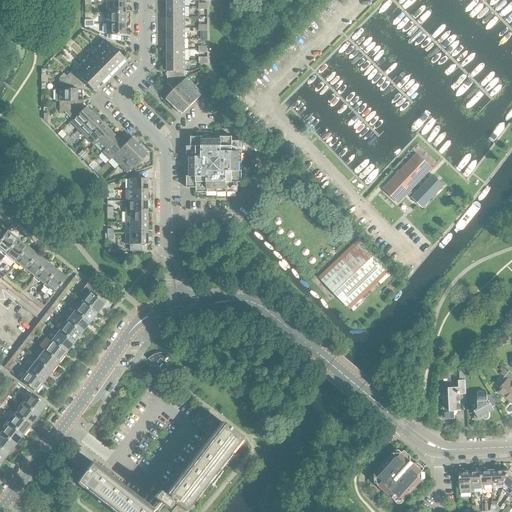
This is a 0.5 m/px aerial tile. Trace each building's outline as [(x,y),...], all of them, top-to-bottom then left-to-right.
[(106,13),(125,13),(125,2),(106,2),(106,13)] [(167,17),(185,17),(185,5),(167,5),(167,17)] [(106,24),(125,24),(125,13),(106,13),(106,24)] [(167,28),(185,28),(185,17),(167,17),(167,28)] [(125,24),(106,24),(106,35),(125,35),(125,24)] [(167,40),(185,40),(185,28),(167,28),(167,40)] [(92,90),(123,59),(104,40),(73,71),(85,83),(92,90)] [(167,52),(185,52),(185,40),(167,40),(167,52)] [(167,64),(185,64),(185,52),(167,52),(167,64)] [(167,76),(185,76),(185,64),(167,64),(167,76)] [(85,83),(73,71),(72,70),(64,78),(59,78),(59,89),(76,89),(76,90),(83,90),(83,86),(85,83)] [(174,90),(187,78),(185,76),(167,76),(167,83),(174,90)] [(184,113),(203,94),(187,78),(174,90),(168,97),(184,113)] [(225,102),(223,104),(227,108),(229,106),(235,112),(241,106),(235,100),(244,91),(240,87),(238,89),(237,88),(224,100),(225,102)] [(76,101),(76,100),(76,90),(76,89),(59,89),(59,101),(76,101)] [(72,120),(85,107),(83,104),(83,100),(76,100),(76,101),(59,101),(59,112),(64,112),(72,120)] [(93,115),(90,111),(85,107),(72,120),(70,122),(78,130),(93,115)] [(97,118),(99,115),(92,109),(90,111),(93,115),(97,118)] [(101,122),(97,118),(93,115),(78,130),(85,137),(101,122)] [(93,145),(96,142),(109,130),(101,122),(85,137),(93,145)] [(104,150),(116,137),(109,130),(96,142),(104,150)] [(116,137),(104,150),(111,157),(126,142),(123,139),(120,142),(116,137)] [(242,173),(242,144),(242,141),(232,141),(232,137),(191,137),(191,146),(186,146),(187,188),(196,188),(196,192),(238,192),(238,182),(242,183),(242,173)] [(146,154),(131,138),(130,138),(126,142),(111,157),(127,173),(146,154)] [(398,203),(432,168),(417,154),(383,189),(398,203)] [(423,208),(444,186),(433,175),(411,197),(423,208)] [(129,190),(147,190),(147,179),(129,179),(129,190)] [(125,201),(147,201),(147,190),(129,190),(125,190),(125,201)] [(125,212),(147,212),(147,201),(125,201),(125,212)] [(125,222),(129,222),(147,222),(147,212),(125,212),(125,222)] [(129,233),(147,233),(147,222),(129,222),(129,233)] [(4,256),(17,239),(7,231),(0,240),(0,250),(0,251),(5,254),(4,256)] [(130,244),(130,251),(141,251),(141,244),(147,244),(147,238),(151,238),(151,233),(147,233),(129,233),(125,233),(125,244),(130,244)] [(14,264),(27,247),(17,239),(4,256),(9,260),(10,258),(14,262),(13,263),(14,264)] [(391,275),(388,272),(390,271),(359,239),(319,278),(349,310),(378,282),(381,285),(391,275)] [(24,271),(37,254),(27,247),(14,264),(18,267),(20,266),(24,270),(23,271),(24,271)] [(33,279),(47,262),(37,254),(24,271),(28,275),(29,273),(34,277),(33,278),(33,279)] [(43,286),(56,270),(47,262),(33,279),(38,283),(39,281),(44,285),(43,286)] [(54,293),(66,277),(56,270),(43,286),(48,290),(49,289),(54,293)] [(12,286),(15,283),(5,275),(2,279),(12,286)] [(65,288),(69,291),(77,281),(73,278),(65,288)] [(22,294),(24,290),(15,283),(12,286),(22,294)] [(61,300),(69,291),(65,288),(58,298),(61,300)] [(31,301),(34,298),(24,290),(22,294),(31,301)] [(82,301),(97,313),(105,303),(90,291),(82,301)] [(41,309),(44,306),(34,298),(31,301),(41,309)] [(54,310),(61,300),(58,298),(50,307),(54,310)] [(90,323),(97,313),(82,301),(74,310),(90,323)] [(46,320),(54,310),(50,307),(42,317),(46,320)] [(82,332),(90,323),(74,310),(67,320),(82,332)] [(38,330),(46,320),(42,317),(34,328),(38,330)] [(74,342),(82,332),(67,320),(59,330),(74,342)] [(30,340),(38,330),(34,328),(27,338),(30,340)] [(67,352),(74,342),(59,330),(51,340),(67,352)] [(23,350),(30,340),(27,338),(19,347),(23,350)] [(59,362),(67,352),(51,340),(43,350),(59,362)] [(15,360),(23,350),(19,347),(11,357),(15,360)] [(51,372),(59,362),(43,350),(36,360),(51,372)] [(166,363),(171,356),(168,355),(166,354),(163,354),(160,354),(157,355),(155,356),(152,357),(150,359),(156,364),(155,365),(162,371),(168,364),(166,363)] [(7,370),(15,360),(11,357),(4,367),(7,370)] [(44,382),(51,372),(36,360),(28,370),(44,382)] [(36,392),(44,382),(28,370),(20,380),(36,392)] [(511,373),(509,371),(503,378),(507,381),(498,392),(511,403),(511,373)] [(466,394),(465,380),(458,380),(459,387),(448,388),(449,396),(443,396),(444,419),(455,419),(454,411),(460,411),(460,394),(466,394)] [(10,394),(18,383),(14,381),(6,391),(10,394)] [(0,401),(2,403),(10,394),(6,391),(0,398),(0,401)] [(38,415),(46,405),(29,392),(25,397),(26,399),(23,403),(21,402),(38,415)] [(493,395),(487,395),(487,392),(477,393),(478,406),(473,408),(476,413),(474,413),(475,419),(482,419),(483,418),(485,419),(487,419),(489,418),(489,416),(489,413),(494,410),(492,407),(498,404),(493,395)] [(31,425),(38,415),(21,402),(17,407),(19,408),(15,412),(14,411),(14,412),(31,425)] [(23,435),(31,425),(14,412),(10,417),(11,418),(8,423),(6,422),(23,435)] [(0,432),(16,445),(23,435),(6,422),(2,427),(3,428),(0,432)] [(92,461),(76,482),(90,493),(103,504),(113,511),(156,511),(155,511),(161,504),(167,509),(172,502),(177,505),(171,511),(182,511),(184,511),(185,511),(197,497),(208,482),(220,467),(231,453),(242,438),(224,423),(220,428),(212,438),(201,453),(189,467),(178,482),(166,497),(155,488),(152,492),(149,495),(152,497),(147,504),(143,501),(133,494),(119,483),(106,472),(92,461)] [(0,448),(8,455),(16,445),(0,432),(0,448)] [(411,461),(410,456),(404,450),(401,453),(393,454),(393,453),(374,474),(375,474),(375,482),(395,501),(396,500),(403,500),(404,500),(422,480),(422,472),(424,469),(418,463),(413,463),(410,466),(408,464),(411,461)] [(471,489),(482,488),(481,468),(477,469),(477,471),(470,471),(471,489)] [(493,488),(493,486),(493,470),(485,471),(485,468),(481,468),(482,488),(493,488)] [(471,489),(470,471),(464,472),(464,469),(459,469),(460,489),(461,493),(471,493),(471,489)] [(493,486),(503,486),(509,469),(493,470),(493,486)] [(511,492),(511,491),(511,471),(509,469),(503,486),(511,492)]
